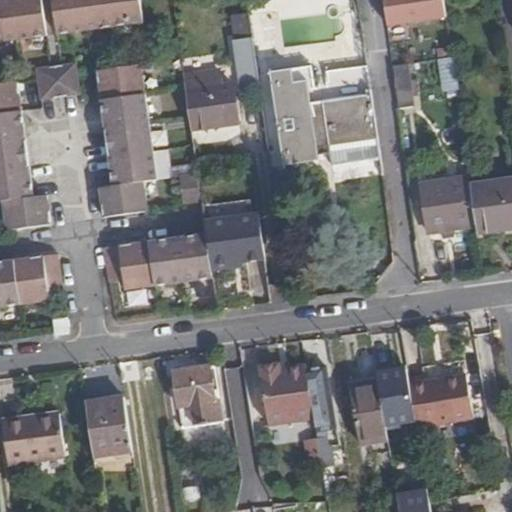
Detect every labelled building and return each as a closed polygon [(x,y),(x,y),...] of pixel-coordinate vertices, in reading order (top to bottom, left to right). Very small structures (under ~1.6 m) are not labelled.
[(19,0),(15,0),(9,1),(15,38),(25,37),(19,0)] [(19,0),(25,37),(54,33),(49,0),(19,0)] [(59,0),(64,31),(93,27),(89,0),(59,0)] [(89,0),(93,27),(121,23),(117,0),(89,0)] [(146,0),(117,0),(121,23),(149,19),(146,0)] [(460,19),(456,0),(386,0),(390,29),(460,19)] [(0,2),(0,40),(15,38),(9,1),(0,2)] [(238,38),(256,36),(252,11),(235,13),(238,38)] [(244,88),(263,85),(256,36),(238,38),(237,38),(244,88)] [(43,66),(47,96),(86,92),(82,61),(43,66)] [(147,63),(104,69),(109,98),(115,97),(152,92),(147,63)] [(409,66),(396,67),(402,110),(416,108),(409,66)] [(197,87),(193,87),(198,128),(240,121),(235,82),(228,83),(226,67),(195,70),(197,87)] [(340,165),(386,159),(387,158),(378,103),(317,111),(315,95),(312,74),(277,79),(291,173),(324,168),(323,149),(335,147),(338,166),(340,165)] [(0,83),(0,111),(22,110),(29,109),(25,80),(0,83)] [(376,86),(315,95),(317,111),(378,103),(376,86)] [(115,97),(119,126),(155,122),(152,92),(115,97)] [(115,97),(109,98),(120,184),(122,184),(125,183),(122,154),(119,126),(115,97)] [(40,195),(29,109),(22,110),(26,139),(30,166),(34,196),(40,195)] [(0,142),(26,139),(22,110),(0,111),(0,142)] [(155,122),(119,126),(122,154),(159,150),(155,122)] [(0,170),(30,166),(26,139),(0,142),(0,170)] [(122,154),(125,183),(151,180),(162,178),(159,150),(122,154)] [(388,173),(386,159),(340,165),(342,180),(388,173)] [(0,200),(10,199),(34,196),(30,166),(0,170),(0,200)] [(190,201),(208,199),(205,172),(187,174),(190,201)] [(460,229),(481,225),(475,184),(474,178),(426,186),(434,233),(448,231),(460,229)] [(483,235),(511,230),(511,221),(505,179),(475,184),(481,225),(483,235)] [(154,210),(151,180),(125,183),(122,184),(126,213),(154,210)] [(111,215),(126,213),(122,184),(120,184),(108,185),(111,215)] [(40,195),(34,196),(10,199),(14,228),(59,223),(54,193),(40,195)] [(257,200),(210,207),(212,222),(259,215),(257,200)] [(259,215),(212,222),(213,230),(214,238),(219,271),(236,269),(240,264),(249,263),(271,260),(265,214),(259,215)] [(460,229),(448,231),(449,240),(461,238),(460,229)] [(213,230),(155,238),(156,246),(185,242),(214,238),(213,230)] [(155,238),(130,241),(137,286),(162,283),(156,246),(155,238)] [(185,242),(191,279),(219,275),(219,271),(214,238),(185,242)] [(132,287),(137,286),(130,241),(112,244),(117,279),(132,277),(132,287)] [(156,246),(162,283),(191,279),(185,242),(156,246)] [(22,257),(23,264),(28,302),(57,298),(55,288),(69,286),(65,251),(22,257)] [(22,257),(0,260),(0,267),(23,264),(22,257)] [(0,267),(0,306),(28,302),(23,264),(0,267)] [(74,316),(62,318),(63,329),(75,328),(74,316)] [(178,370),(186,429),(225,424),(220,391),(217,391),(212,364),(178,370)] [(311,370),(310,365),(294,368),(285,369),(284,365),(264,368),(273,427),(319,420),(311,370)] [(311,370),(319,420),(321,432),(330,430),(342,428),(333,367),(311,370)] [(468,374),(412,384),(419,426),(476,417),(468,374)] [(381,377),(353,380),(364,444),(392,440),(381,377)] [(99,453),(137,449),(128,393),(91,399),(99,453)] [(27,415),(8,418),(13,461),(69,454),(64,411),(40,414),(41,418),(28,419),(27,415)] [(330,430),(321,432),(327,470),(336,469),(330,430)] [(205,482),(194,484),(197,501),(208,499),(205,482)] [(430,511),(426,487),(419,488),(423,511),(430,511)] [(404,491),(407,511),(423,511),(419,488),(404,491)]
